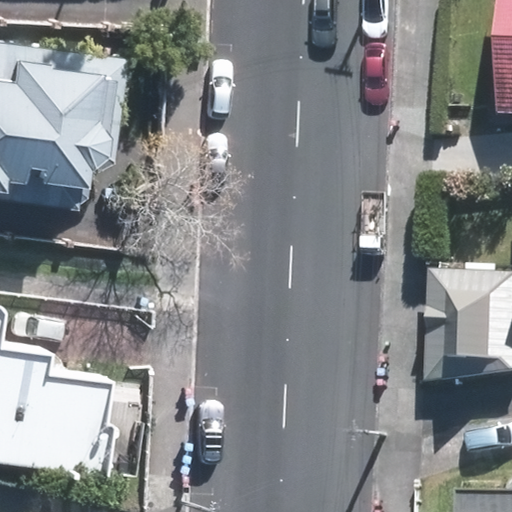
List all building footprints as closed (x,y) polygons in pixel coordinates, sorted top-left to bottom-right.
[(511,0),(503,0),(502,109),(502,111),(511,111),(511,0)] [(107,142),(120,45),(0,28),(0,188),(68,198),(76,192),(80,186),(85,160),(93,160),(106,148),(107,142)] [(511,267),(437,265),(433,379),(511,368),(511,267)] [(104,469),(110,420),(110,417),(108,416),(108,414),(106,413),(105,411),(104,411),(101,411),(106,369),(43,362),(46,339),(0,334),(0,456),(87,467),(104,469)] [(511,511),(511,487),(462,486),(461,511),(511,511)]
